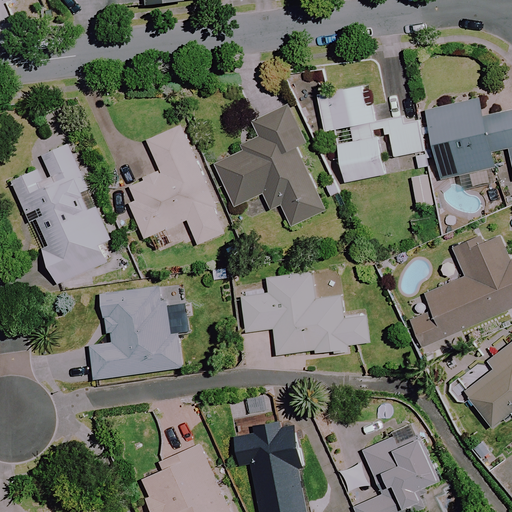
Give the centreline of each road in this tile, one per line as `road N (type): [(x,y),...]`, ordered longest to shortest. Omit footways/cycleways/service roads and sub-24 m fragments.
road 1 (residential): [(0,58),(490,0)]
road 2 (residential): [(0,298),(14,336),(13,418)]
